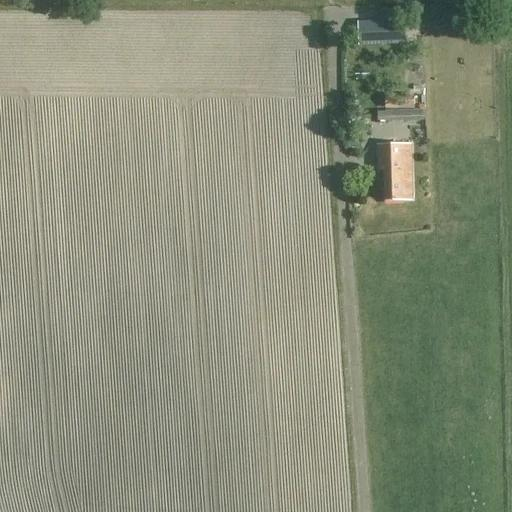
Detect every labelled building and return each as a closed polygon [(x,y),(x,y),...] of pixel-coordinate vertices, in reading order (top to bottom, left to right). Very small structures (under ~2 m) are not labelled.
[(360,38),(382,37),(382,45),(405,44),(405,20),(360,22),(360,38)] [(355,93),(344,93),(345,106),(355,106),(355,93)] [(394,96),(394,109),(414,109),(414,95),(394,96)] [(423,110),(385,111),(385,122),(423,121),(423,110)] [(358,111),(346,111),(346,120),(358,120),(358,111)] [(412,201),(411,145),(377,145),(378,171),(384,171),(385,201),(412,201)]
